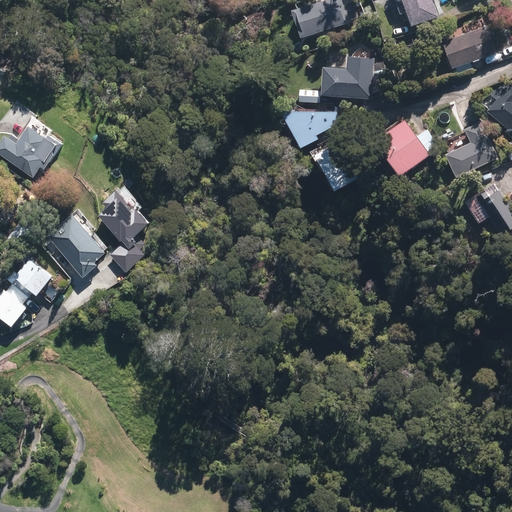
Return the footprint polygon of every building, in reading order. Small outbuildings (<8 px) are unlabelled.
[(341,0),(323,0),(293,10),(302,36),(348,21),(341,0)] [(405,0),(413,23),(437,15),(432,0),(405,0)] [(487,26),(445,41),(454,67),(497,52),(487,26)] [(372,96),(372,93),(385,89),(384,70),(374,72),(375,59),(351,57),(350,68),(325,67),(323,93),(372,96)] [(511,83),(489,109),(511,129),(511,83)] [(340,122),(340,110),(285,111),(306,146),(322,137),(320,134),(340,122)] [(404,119),(377,139),(401,173),(429,153),(404,119)] [(472,141),(447,153),(457,175),(498,155),(481,121),(466,129),(472,141)] [(8,135),(0,146),(0,150),(36,175),(46,160),(36,153),(48,135),(34,125),(21,144),(8,135)] [(342,141),(319,155),(339,188),(362,174),(342,141)] [(511,208),(497,184),(479,195),(502,233),(511,226),(511,208)] [(107,251),(76,216),(53,235),(86,274),(98,263),(96,261),(107,251)] [(40,225),(29,217),(12,238),(23,247),(40,225)] [(56,278),(33,259),(0,300),(0,311),(17,326),(31,309),(24,303),(37,288),(44,294),(56,278)]
